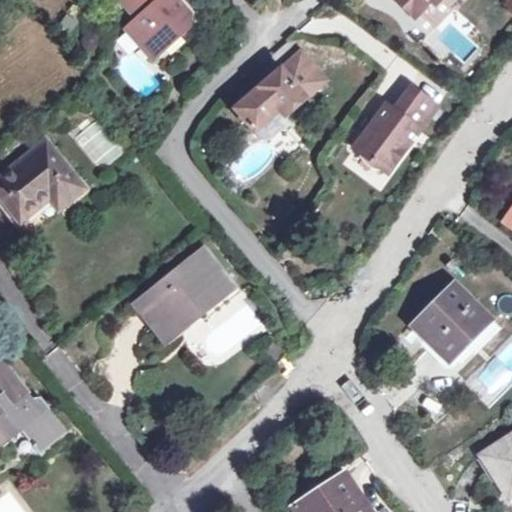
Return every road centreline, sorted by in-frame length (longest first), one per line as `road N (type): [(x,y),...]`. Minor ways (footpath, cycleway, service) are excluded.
road 1 (residential): [(268,22),(177,142),(331,333)]
road 2 (tertiary): [(511,83),(331,333)]
road 3 (unknown): [(165,511),(47,345),(0,258)]
road 4 (tertiary): [(322,355),(314,375),(178,511)]
road 5 (residential): [(322,355),(433,511)]
